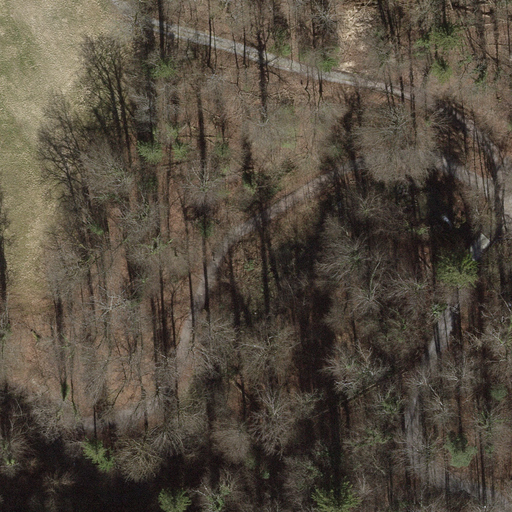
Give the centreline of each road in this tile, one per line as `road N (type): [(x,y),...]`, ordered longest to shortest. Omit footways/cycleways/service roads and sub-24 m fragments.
road 1 (track): [(507,210),(478,177),(448,161),(379,155),(226,239),(166,390),(152,401),(78,418),(0,384)]
road 2 (track): [(507,210),(495,157),(470,130),(396,86),(133,21),(113,0)]
road 3 (track): [(506,511),(431,468),(418,440),(423,381),(450,299),(507,210)]
